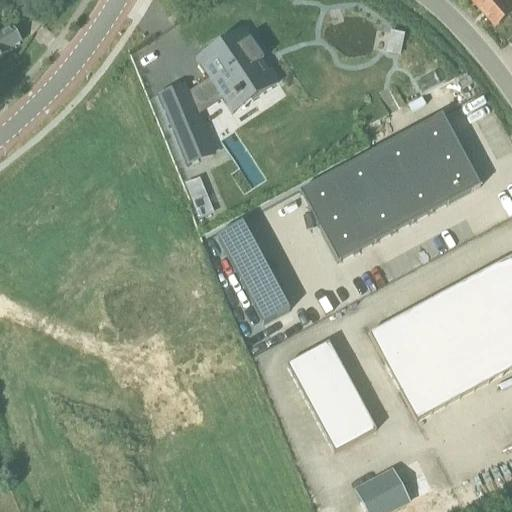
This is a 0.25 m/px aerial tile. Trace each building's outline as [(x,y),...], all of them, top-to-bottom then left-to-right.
[(469,0),(485,18),(495,29),(510,16),(496,0),(469,0)] [(0,58),(9,53),(8,52),(18,45),(19,45),(17,41),(9,29),(0,35),(0,58)] [(208,61),(199,67),(225,107),(227,106),(227,105),(234,100),(236,102),(240,99),(239,98),(246,93),(252,101),(278,84),(272,76),(244,33),(206,58),(208,61)] [(158,96),(157,97),(187,169),(188,169),(187,165),(213,154),(197,116),(185,85),(183,86),(185,90),(160,100),(158,96)] [(441,117),(410,134),(420,152),(451,136),(441,117)] [(410,134),(336,173),(346,192),(355,209),(374,199),(392,190),(411,180),(430,170),(420,152),(410,134)] [(451,136),(420,152),(430,170),(460,153),(451,136)] [(460,153),(430,170),(439,187),(470,171),(460,153)] [(430,170),(411,180),(430,216),(449,206),(439,187),(430,170)] [(470,171),(439,187),(449,206),(480,189),(470,171)] [(336,173),(298,193),(308,212),(346,192),(336,173)] [(411,180),(392,190),(412,226),(430,216),(411,180)] [(392,190),(374,199),(393,236),(412,226),(392,190)] [(346,192),(308,212),(318,230),(328,224),(337,219),(355,209),(346,192)] [(374,199),(355,209),(375,245),(393,236),(374,199)] [(210,207),(195,213),(198,222),(213,216),(210,207)] [(355,209),(337,219),(356,255),(375,245),(355,209)] [(330,229),(320,234),(337,266),(356,255),(337,219),(328,224),(330,229)] [(242,224),(215,238),(225,256),(252,242),(242,224)] [(328,224),(318,230),(320,234),(330,229),(328,224)] [(252,242),(225,256),(235,274),(261,260),(252,242)] [(261,260),(235,274),(244,291),(270,277),(261,260)] [(511,274),(506,262),(495,268),(511,298),(511,297),(511,274)] [(495,268),(484,274),(500,304),(511,298),(495,268)] [(484,274),(470,282),(493,326),(508,318),(500,304),(484,274)] [(270,277),(244,291),(253,309),(280,295),(270,277)] [(470,282),(455,289),(479,333),(493,326),(470,282)] [(455,289),(441,297),(465,341),(479,333),(455,289)] [(280,295),(253,309),(263,327),(290,313),(280,295)] [(110,302),(115,328),(142,323),(137,297),(110,302)] [(441,297),(426,305),(450,349),(465,341),(441,297)] [(511,297),(511,298),(500,304),(508,318),(511,315),(511,297)] [(426,305),(412,313),(436,357),(450,349),(426,305)] [(412,313),(398,320),(414,350),(421,364),(436,357),(412,313)] [(511,325),(508,318),(493,326),(511,360),(511,325)] [(122,353),(146,345),(141,330),(156,325),(154,319),(115,333),(122,353)] [(398,320),(383,328),(399,358),(414,350),(398,320)] [(511,360),(493,326),(479,333),(503,377),(511,372),(511,360)] [(383,328),(368,336),(384,366),(399,358),(383,328)] [(479,333),(465,341),(488,385),(503,377),(479,333)] [(465,341),(450,349),(474,393),(488,385),(465,341)] [(326,346),(307,357),(313,368),(334,357),(328,345),(326,346)] [(450,349),(436,357),(460,401),(474,393),(450,349)] [(399,358),(384,366),(392,380),(421,364),(414,350),(399,358)] [(307,357),(286,368),(292,380),(313,368),(307,357)] [(334,357),(313,368),(319,379),(340,368),(334,357)] [(436,357),(421,364),(429,378),(445,408),(460,401),(436,357)] [(421,364),(392,380),(399,394),(415,386),(429,378),(421,364)] [(313,368),(292,380),(298,390),(319,379),(313,368)] [(340,368),(319,379),(325,390),(346,378),(340,368)] [(346,378),(325,390),(331,401),(352,389),(346,378)] [(429,378),(415,386),(431,416),(445,408),(429,378)] [(319,379),(298,390),(304,401),(325,390),(319,379)] [(84,388),(90,408),(48,420),(53,439),(115,421),(104,382),(84,388)] [(415,386),(399,394),(415,424),(431,416),(415,386)] [(352,389),(331,401),(336,411),(357,400),(352,389)] [(325,390),(304,401),(309,412),(331,401),(325,390)] [(357,400),(336,411),(342,422),(363,411),(357,400)] [(331,401),(309,412),(315,423),(336,411),(331,401)] [(336,411),(315,423),(321,434),(342,422),(336,411)] [(363,411),(342,422),(348,433),(369,422),(363,411)] [(342,422),(321,434),(327,444),(348,433),(342,422)] [(369,422),(348,433),(354,445),(375,433),(369,422)] [(348,433),(327,444),(333,456),(354,445),(348,433)] [(393,474),(354,495),(363,511),(394,511),(409,504),(393,474)]
